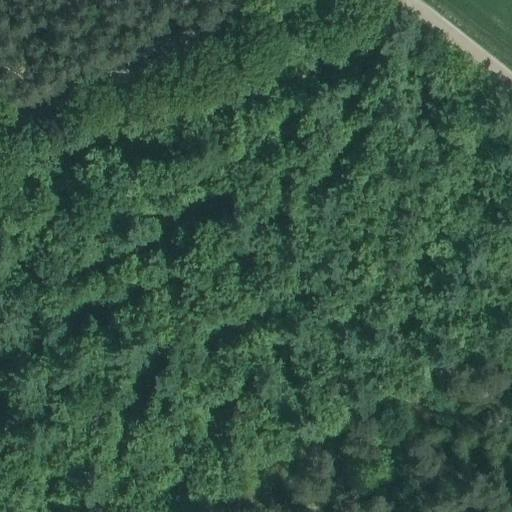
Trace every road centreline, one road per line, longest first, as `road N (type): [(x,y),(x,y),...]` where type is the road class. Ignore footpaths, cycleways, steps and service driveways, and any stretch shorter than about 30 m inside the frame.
road 1 (track): [(511,314),(159,511)]
road 2 (unclassified): [(0,122),(288,0)]
road 3 (unclassified): [(511,80),(410,0)]
